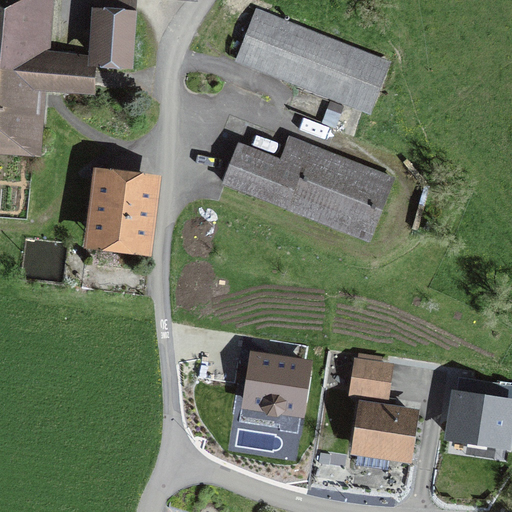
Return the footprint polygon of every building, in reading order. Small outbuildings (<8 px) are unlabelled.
[(39,0),(0,0),(0,137),(28,140),(32,85),(89,87),(90,67),(34,64),(39,0)] [(101,2),(96,60),(124,62),(129,4),(101,2)] [(238,59),(368,111),(387,63),(256,12),(238,59)] [(310,147),(307,153),(287,145),(281,160),(240,143),(224,183),(368,240),(393,179),(310,147)] [(130,182),(105,179),(98,240),(140,246),(145,207),(155,208),(157,191),(152,190),(153,185),(146,184),(147,179),(131,177),(130,182)] [(311,361),(251,353),(244,407),(303,415),(311,361)] [(412,414),(382,409),(387,382),(356,377),(354,392),(367,394),(358,450),(406,457),(412,414)] [(511,420),(511,398),(455,390),(448,435),(509,444),(511,420)]
